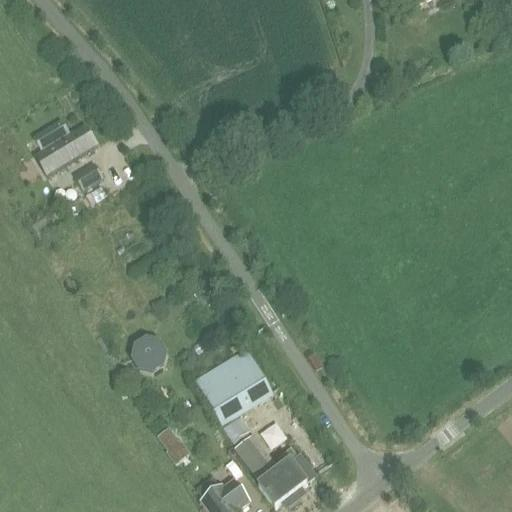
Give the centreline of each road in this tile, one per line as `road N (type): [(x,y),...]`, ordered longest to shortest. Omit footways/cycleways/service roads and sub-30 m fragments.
road 1 (unclassified): [(380,487),(196,201),(44,0)]
road 2 (tertiary): [(380,487),(511,387)]
